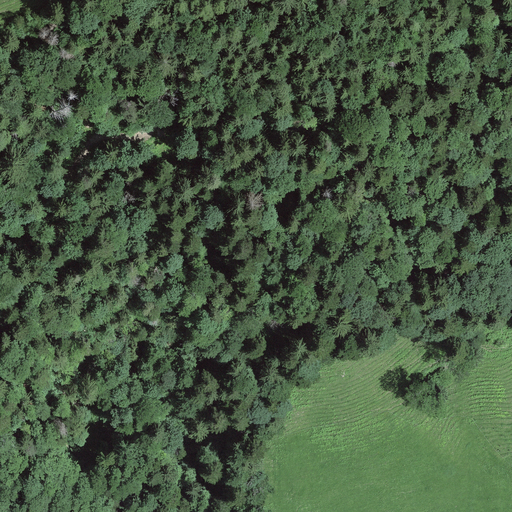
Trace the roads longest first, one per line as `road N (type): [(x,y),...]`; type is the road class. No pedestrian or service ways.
road 1 (track): [(511,5),(442,68),(375,88),(338,116),(248,125),(197,120)]
road 2 (track): [(197,120),(97,140),(50,189),(0,208)]
